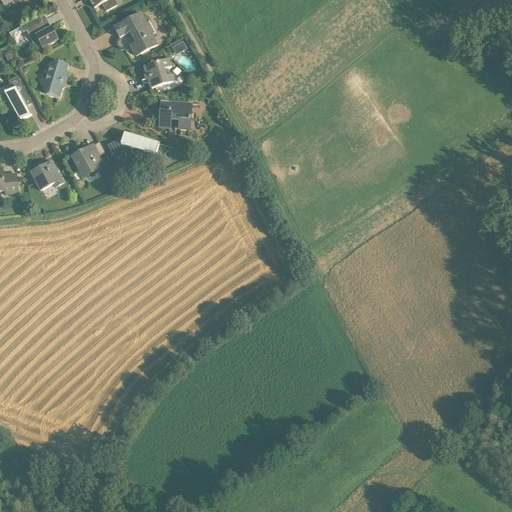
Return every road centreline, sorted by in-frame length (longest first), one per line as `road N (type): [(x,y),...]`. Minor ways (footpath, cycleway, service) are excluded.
road 1 (track): [(250,140),(328,305)]
road 2 (track): [(250,140),(170,0)]
road 3 (track): [(0,452),(124,511)]
